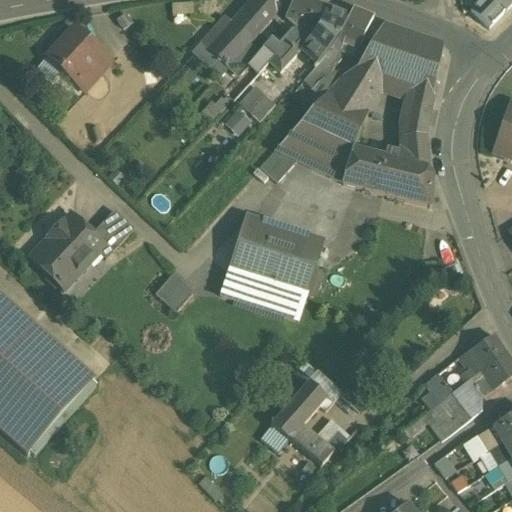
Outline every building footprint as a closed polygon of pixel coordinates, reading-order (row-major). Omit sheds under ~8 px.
[(267,0),(253,0),(230,27),(239,34),(236,37),(248,48),(257,37),(280,11),(267,0)] [(511,0),(485,0),(471,15),(488,31),(511,6),(511,0)] [(326,13),(297,1),(293,9),(297,11),(290,24),(300,31),(295,37),(306,47),(317,34),(326,13)] [(191,5),(171,6),(171,17),(192,16),(191,5)] [(349,22),(326,13),(317,34),(306,47),(300,54),(316,69),(332,51),(340,43),(349,22)] [(349,22),(340,43),(343,44),(360,50),(373,21),(353,13),(349,22)] [(230,27),(222,20),(190,56),(209,73),(218,63),(227,71),(230,68),(218,58),(236,37),(239,34),(230,27)] [(277,46),(291,31),(283,24),(269,39),(277,46)] [(439,49),(382,30),(367,54),(361,65),(356,74),(381,83),(410,93),(432,101),(442,54),(439,49)] [(112,67),(74,31),(47,60),(85,96),(112,67)] [(267,45),(246,70),(257,80),(269,67),(286,47),(295,37),(290,33),(278,48),(271,42),(267,45)] [(236,37),(218,58),(230,68),(248,48),(236,37)] [(227,71),(226,72),(236,81),(246,70),(267,45),(257,37),(248,48),(230,68),(227,71)] [(306,47),(295,37),(286,47),(297,57),(300,54),(306,47)] [(340,43),(332,51),(339,53),(343,44),(340,43)] [(360,50),(343,44),(339,53),(341,54),(353,59),(360,50)] [(269,67),(280,76),(297,57),(286,47),(269,67)] [(367,54),(360,50),(353,59),(361,65),(367,54)] [(316,69),(302,86),(310,94),(332,72),(340,63),(339,58),(341,54),(339,53),(332,51),(316,69)] [(332,72),(310,94),(313,97),(306,106),(314,112),(325,99),(340,82),(343,81),(332,72)] [(343,81),(340,82),(325,99),(367,118),(381,83),(356,74),(343,81)] [(255,91),(238,109),(246,116),(262,98),(255,91)] [(432,101),(410,93),(407,106),(430,111),(432,101)] [(262,98),(246,116),(258,127),(274,109),(262,98)] [(314,112),(275,154),(297,165),(343,186),(352,158),(367,118),(325,99),(314,112)] [(511,107),(496,155),(511,161),(511,159),(511,107)] [(237,140),(251,124),(238,112),(224,128),(237,140)] [(426,127),(404,129),(407,153),(412,152),(414,169),(426,172),(424,140),(426,127)] [(297,165),(275,154),(260,172),(277,187),(297,165)] [(384,166),(352,158),(343,186),(342,188),(377,198),(384,166)] [(414,169),(385,162),(384,166),(377,198),(430,211),(433,180),(426,172),(414,169)] [(113,215),(92,238),(111,257),(133,233),(113,215)] [(70,218),(30,262),(64,294),(98,257),(105,263),(111,257),(92,238),(70,218)] [(322,250),(244,224),(220,300),(298,325),(307,297),(316,300),(324,274),(315,272),(322,250)] [(462,276),(457,266),(443,272),(447,283),(462,276)] [(192,298),(171,279),(155,298),(175,317),(192,298)] [(94,383),(0,299),(0,435),(27,460),(94,383)] [(494,339),(470,354),(479,369),(482,373),(506,358),(494,339)] [(479,369),(470,354),(461,360),(471,374),(479,369)] [(511,367),(506,358),(482,373),(485,378),(494,392),(511,381),(511,367)] [(317,377),(305,366),(299,373),(311,384),(317,377)] [(471,374),(463,379),(467,385),(470,383),(482,373),(479,369),(471,374)] [(482,373),(470,383),(481,401),(486,397),(483,393),(481,395),(476,388),(478,386),(476,383),(485,378),(482,373)] [(453,396),(437,378),(423,389),(428,395),(419,402),(430,415),(453,396)] [(494,392),(485,378),(476,383),(478,386),(483,393),(486,397),(494,392)] [(309,386),(271,429),(321,469),(332,455),(324,449),(315,441),(301,430),(319,411),(324,416),(340,399),(334,393),(326,402),(309,386)] [(430,415),(401,438),(405,443),(426,427),(432,435),(463,412),(453,396),(430,415)] [(463,412),(432,435),(440,444),(469,422),(463,412)] [(511,419),(492,431),(502,447),(511,440),(511,419)] [(330,424),(315,441),(324,449),(339,432),(330,424)] [(492,431),(476,441),(486,457),(502,447),(492,431)] [(339,432),(324,449),(332,455),(334,454),(336,455),(348,443),(346,442),(348,440),(339,432)] [(511,440),(502,447),(511,463),(511,462),(511,440)] [(502,447),(486,457),(477,463),(486,478),(511,463),(502,447)] [(452,455),(435,468),(442,478),(460,464),(452,455)] [(486,478),(483,480),(493,495),(503,489),(511,483),(511,464),(511,463),(486,478)] [(222,498),(205,481),(199,487),(215,504),(222,498)] [(511,483),(503,489),(511,502),(511,483)]
